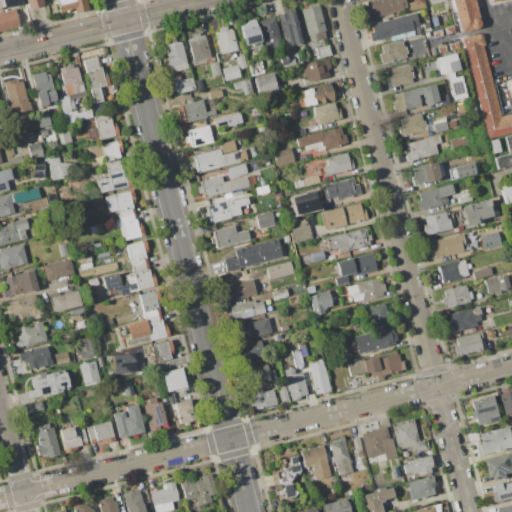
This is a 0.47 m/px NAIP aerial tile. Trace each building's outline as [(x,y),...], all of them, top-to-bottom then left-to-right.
[(57,0),(40,0),(42,6),(27,9),(24,0),(84,0),(87,8),(73,12),(73,9),(58,13),(55,1),(58,1),(57,0)] [(370,0),(403,0),(405,7),(401,8),(402,9),(368,18),(363,2),(370,0)] [(414,0),(421,0),(423,7),(409,11),(407,2),(414,0)] [(472,0),(478,24),(477,27),(475,29),(458,33),(449,0),(472,0)] [(317,5),(324,30),(322,30),(324,37),(309,41),(307,34),(306,34),(300,9),(317,5)] [(290,7),(300,42),(289,45),(289,46),(285,48),(276,15),(283,13),(282,9),(290,7)] [(0,11),(14,8),(18,26),(0,30),(0,11)] [(414,13),(418,29),(370,41),(368,32),(371,31),(369,24),(414,13)] [(272,15),(279,40),(275,41),(277,47),(269,49),(267,43),(263,44),(257,20),(264,19),(264,17),(272,15)] [(247,23),(246,20),(253,19),(260,45),(246,49),(245,45),(243,45),(238,25),(247,23)] [(214,32),(218,31),(217,27),(226,25),(227,29),(229,28),(230,30),(231,30),(236,50),(220,54),(214,32)] [(192,38),(191,35),(198,33),(198,36),(204,35),(209,57),(192,61),(187,39),(192,38)] [(479,34),(480,37),(482,36),(484,45),(482,45),(500,117),(511,114),(511,132),(487,139),(461,38),(479,34)] [(381,52),(380,45),(400,40),(402,47),(404,46),(406,52),(403,53),(404,57),(380,63),(378,53),(381,52)] [(163,45),(165,45),(165,44),(177,41),(177,42),(179,41),(186,68),(172,72),(171,66),(168,67),(164,52),(164,50),(163,45)] [(327,45),(329,55),(318,58),(315,48),(327,45)] [(285,57),(285,54),(295,51),(298,63),(280,67),(278,59),(285,57)] [(453,53),(457,69),(451,71),(452,77),(459,75),(464,97),(453,99),(451,99),(444,72),(438,74),(434,58),(453,53)] [(242,55),(245,67),(238,69),(235,57),(242,55)] [(95,57),(98,67),(100,67),(102,75),(105,74),(108,85),(104,86),(104,85),(98,87),(101,101),(92,103),(82,60),(95,57)] [(302,64),(302,63),(326,58),(329,68),(325,69),(327,76),(306,81),(305,76),(302,77),(299,65),(302,64)] [(216,61),(219,74),(212,76),(208,63),(216,61)] [(260,61),(263,73),(250,76),(247,65),(260,61)] [(64,95),(58,67),(71,64),(71,68),(76,67),(79,80),(80,80),(82,90),(83,90),(84,95),(71,98),(75,112),(89,109),(91,117),(64,123),(58,97),(64,95)] [(227,67),(227,66),(230,65),(230,66),(236,64),(239,77),(224,81),(220,68),(227,67)] [(387,77),(386,70),(406,64),(408,72),(410,71),(412,77),(409,78),(410,81),(386,87),(383,78),(387,77)] [(55,100),(52,101),(52,103),(38,106),(30,74),(43,71),(44,74),(47,73),(55,100)] [(271,73),(276,92),(258,97),(253,78),(271,73)] [(191,77),(194,89),(175,94),(172,82),(191,77)] [(15,78),(16,81),(20,80),(26,101),(28,101),(31,112),(10,117),(2,82),(15,78)] [(200,79),(202,86),(196,88),(194,81),(200,79)] [(233,89),(241,88),(242,95),(251,93),(249,80),(232,83),(233,89)] [(302,97),(301,91),(310,88),(309,87),(328,82),(332,100),(312,105),(312,103),(309,104),(309,103),(302,104),(300,98),(302,97)] [(432,84),(437,100),(396,111),(392,94),(432,84)] [(219,89),(221,96),(209,100),(207,92),(219,89)] [(446,95),(448,103),(441,105),(439,97),(446,95)] [(180,106),(180,105),(186,103),(185,99),(190,97),(191,102),(201,99),(204,112),(213,109),(214,114),(184,122),(184,121),(179,122),(175,107),(180,106)] [(472,98),(478,123),(473,124),(467,100),(472,98)] [(313,114),(312,107),(332,102),(334,109),(337,108),(340,118),(316,124),(315,120),(313,121),(311,115),(313,114)] [(46,111),(49,125),(39,128),(35,114),(46,111)] [(108,112),(111,123),(114,122),(117,135),(98,139),(92,116),(108,112)] [(238,113),(240,122),(225,125),(225,124),(215,127),(213,119),(238,113)] [(400,126),(398,119),(419,113),(421,121),(423,120),(425,126),(422,127),(423,130),(399,136),(397,127),(400,126)] [(444,118),(444,122),(453,119),(455,126),(434,132),(431,122),(444,118)] [(186,136),(185,130),(207,125),(211,141),(189,147),(188,142),(184,143),(183,137),(186,136)] [(307,135),(307,134),(319,131),(319,132),(339,127),(341,134),(343,134),(346,142),(343,142),(343,143),(317,151),(316,149),(313,150),(312,148),(304,150),(303,146),(297,147),(294,139),(307,135)] [(67,130),(70,142),(59,145),(56,133),(67,130)] [(511,134),(511,164),(495,169),(492,157),(508,153),(503,137),(511,134)] [(407,151),(405,143),(438,135),(440,142),(434,144),(436,153),(406,161),(404,152),(407,151)] [(464,135),(467,149),(452,153),(448,139),(464,135)] [(100,143),(100,144),(118,139),(121,148),(117,149),(119,157),(120,157),(123,169),(121,169),(123,175),(127,174),(129,185),(98,193),(95,180),(107,177),(102,155),(90,158),(87,147),(100,143)] [(193,156),(193,155),(218,149),(220,155),(221,154),(218,144),(232,140),(235,151),(243,149),(246,159),(196,172),(191,156),(193,156)] [(38,142),(41,155),(29,159),(25,145),(38,142)] [(288,147),(292,161),(288,162),(289,165),(284,166),(284,163),(275,166),(271,152),(288,147)] [(62,175),(63,177),(51,180),(44,156),(57,152),(59,162),(74,163),(76,170),(62,175)] [(327,165),(325,158),(345,152),(347,160),(350,159),(353,168),(324,176),(322,166),(327,165)] [(412,176),(410,168),(435,161),(435,163),(439,162),(443,174),(438,176),(439,177),(435,178),(436,179),(415,185),(415,184),(412,184),(410,176),(412,176)] [(474,162),(477,173),(449,179),(447,169),(474,162)] [(243,163),(245,172),(229,176),(226,168),(243,163)] [(43,164),(43,177),(32,178),(32,164),(43,164)] [(0,171),(9,169),(11,178),(4,180),(7,189),(0,190),(0,171)] [(199,186),(198,183),(199,183),(198,181),(200,181),(200,180),(220,175),(221,182),(245,176),(247,186),(202,198),(201,193),(197,194),(195,187),(199,186)] [(352,178),(354,184),(357,183),(359,193),(336,199),(335,196),(324,198),(321,185),(352,178)] [(511,182),(499,185),(502,201),(511,198),(511,182)] [(419,200),(417,193),(450,184),(452,193),(444,195),(446,202),(417,210),(415,201),(419,200)] [(36,187),(39,197),(13,204),(11,193),(36,187)] [(112,195),(112,194),(131,189),(134,198),(132,199),(133,202),(130,203),(131,208),(133,208),(135,219),(134,219),(136,226),(140,225),(142,235),(123,240),(119,225),(110,228),(108,221),(118,218),(117,217),(118,216),(117,211),(116,211),(116,210),(107,212),(103,197),(112,195)] [(469,193),(471,200),(458,203),(457,197),(469,193)] [(0,196),(9,194),(13,213),(0,216),(0,196)] [(487,200),(489,205),(488,205),(490,215),(475,219),(476,222),(464,226),(462,219),(464,219),(462,213),(461,213),(460,207),(487,200)] [(207,208),(206,206),(226,201),(231,218),(209,223),(205,208),(207,208)] [(358,202),(360,209),(363,209),(366,219),(324,229),(319,212),(358,202)] [(270,211),(273,224),(257,228),(254,215),(270,211)] [(425,224),(423,216),(444,211),(446,218),(448,217),(450,228),(424,234),(422,225),(425,224)] [(299,226),(297,220),(304,218),(303,216),(311,214),(313,225),(308,226),(311,239),(293,243),(289,228),(299,226)] [(0,224),(1,224),(1,227),(6,226),(5,223),(24,218),(27,228),(23,229),(25,238),(0,245),(0,224)] [(100,223),(103,232),(95,234),(93,225),(100,223)] [(212,236),(211,231),(212,231),(212,230),(232,225),(234,232),(246,229),(248,239),(215,247),(213,242),(210,243),(209,237),(212,236)] [(325,239),(325,238),(364,228),(366,235),(369,234),(370,239),(367,240),(368,245),(338,252),(336,248),(328,250),(327,248),(320,249),(318,240),(325,239)] [(495,231),(499,245),(481,250),(478,235),(495,231)] [(432,249),(430,241),(461,233),(464,244),(460,245),(461,251),(430,258),(428,250),(432,249)] [(230,256),(231,258),(235,258),(233,249),(276,239),(281,256),(238,267),(239,268),(225,272),(222,258),(230,256)] [(116,273),(116,275),(123,274),(123,275),(126,274),(125,273),(131,272),(125,245),(144,240),(146,249),(146,252),(143,253),(144,258),(145,258),(149,274),(152,273),(155,285),(128,292),(128,293),(119,295),(118,289),(112,290),(111,287),(103,289),(100,277),(116,273)] [(0,249),(21,244),(26,263),(2,269),(2,267),(0,267),(0,249)] [(64,244),(66,255),(60,256),(57,245),(64,244)] [(321,251),(323,259),(311,261),(309,253),(321,251)] [(339,276),(335,261),(371,252),(376,270),(353,275),(352,273),(346,275),(347,282),(336,285),(334,277),(339,276)] [(88,255),(91,267),(114,262),(116,269),(77,277),(73,258),(88,255)] [(67,258),(71,273),(44,280),(40,264),(67,258)] [(438,271),(436,266),(463,259),(467,275),(446,280),(446,281),(445,282),(445,281),(441,282),(440,279),(436,279),(434,272),(438,271)] [(249,270),(265,265),(268,276),(252,281),(249,270)] [(488,266),(490,273),(473,278),(471,271),(488,266)] [(6,288),(3,277),(31,270),(36,289),(4,297),(2,289),(6,288)] [(504,274),(507,287),(498,289),(499,292),(494,294),(493,291),(486,292),(483,280),(504,274)] [(377,278),(379,284),(382,283),(384,290),(381,292),(381,295),(359,301),(358,299),(344,303),(340,288),(377,278)] [(251,279),(255,294),(226,302),(222,287),(251,279)] [(443,296),(442,290),(464,284),(466,292),(469,291),(471,298),(468,299),(468,302),(446,307),(445,303),(441,304),(440,297),(443,296)] [(284,287),(287,296),(273,300),(270,291),(284,287)] [(76,290),(80,305),(52,312),(49,297),(76,290)] [(157,290),(160,302),(156,303),(157,308),(142,312),(138,294),(157,290)] [(327,290),(331,305),(321,307),(323,312),(313,315),(308,295),(327,290)] [(34,294),(37,309),(40,308),(42,316),(33,318),(32,315),(29,315),(28,312),(24,313),(25,317),(12,320),(9,309),(5,310),(3,302),(34,294)] [(253,299),(253,302),(260,300),(263,312),(252,315),(228,321),(225,307),(253,299)] [(383,303),(387,319),(366,324),(362,308),(383,303)] [(449,321),(447,313),(477,306),(480,320),(473,322),(473,326),(451,331),(450,326),(448,327),(447,321),(449,321)] [(81,307),(84,317),(73,320),(72,316),(71,316),(69,310),(81,307)] [(125,325),(125,324),(143,319),(142,312),(157,308),(161,324),(165,323),(168,336),(125,346),(124,339),(120,340),(117,327),(125,325)] [(110,317),(112,324),(103,326),(102,319),(110,317)] [(266,317),(270,331),(237,340),(233,326),(266,317)] [(17,338),(16,335),(19,335),(17,327),(26,325),(27,327),(31,326),(31,324),(40,321),(45,340),(14,347),(12,339),(17,338)] [(370,339),(368,332),(390,327),(392,333),(395,333),(396,339),(393,339),(394,343),(368,350),(365,340),(370,339)] [(483,330),(491,328),(493,336),(485,338),(483,330)] [(456,346),(454,338),(476,333),(481,350),(455,356),(453,347),(456,346)] [(78,351),(76,340),(88,337),(93,355),(80,358),(78,354),(77,355),(76,353),(76,351),(78,351)] [(169,340),(172,350),(167,351),(169,358),(154,362),(150,345),(169,340)] [(259,340),(262,355),(239,361),(235,346),(259,340)] [(297,349),(296,342),(302,340),(306,356),(300,357),(302,367),(295,369),(290,351),(297,349)] [(45,345),(50,364),(28,369),(26,362),(23,363),(22,360),(19,360),(17,353),(45,345)] [(364,349),(366,355),(354,358),(352,352),(364,349)] [(65,352),(67,361),(54,364),(52,354),(65,352)] [(361,359),(362,360),(375,357),(375,358),(396,353),(399,361),(401,361),(403,369),(395,372),(393,372),(383,374),(383,377),(376,378),(375,376),(372,377),(371,370),(349,376),(346,363),(361,359)] [(93,360),(98,382),(82,386),(77,364),(93,360)] [(321,360),(328,389),(327,390),(327,391),(321,393),(321,391),(314,393),(306,364),(321,360)] [(265,363),(267,371),(272,369),(274,378),(269,379),(269,380),(250,385),(245,368),(265,363)] [(180,367),(185,386),(165,392),(160,372),(180,367)] [(286,391),(284,384),(286,383),(282,370),(293,367),(294,373),(300,371),(306,394),(298,396),(299,398),(290,400),(288,390),(286,391)] [(31,389),(29,382),(31,382),(30,378),(39,376),(39,378),(43,377),(43,374),(55,371),(56,374),(65,372),(69,390),(27,400),(25,391),(31,389)] [(129,381),(132,394),(123,396),(120,383),(129,381)] [(284,388),(287,400),(280,402),(277,390),(284,388)] [(271,389),(275,404),(251,410),(247,395),(271,389)] [(91,390),(93,396),(84,398),(83,392),(91,390)] [(511,390),(511,412),(503,415),(497,394),(511,390)] [(172,392),(174,401),(167,403),(165,394),(172,392)] [(497,420),(476,425),(474,417),(470,418),(468,411),(471,410),(469,401),(491,395),(497,420)] [(153,397),(155,403),(159,402),(165,423),(156,425),(157,428),(147,431),(140,400),(153,397)] [(188,400),(193,420),(186,421),(187,424),(183,425),(182,422),(178,423),(175,409),(172,410),(171,404),(188,400)] [(40,401),(42,409),(25,413),(24,405),(40,401)] [(122,411),(123,415),(125,415),(123,406),(134,403),(141,432),(117,437),(111,413),(122,411)] [(411,418),(417,441),(424,439),(427,447),(413,451),(411,445),(397,448),(390,424),(411,418)] [(107,421),(113,440),(100,444),(99,440),(95,441),(96,442),(89,444),(84,427),(107,421)] [(34,430),(34,429),(38,428),(37,426),(46,423),(47,427),(50,426),(58,455),(46,458),(45,456),(43,457),(43,455),(37,456),(35,445),(37,445),(34,430)] [(75,426),(76,429),(81,428),(85,443),(75,446),(76,450),(63,453),(58,430),(75,426)] [(480,444),(477,433),(498,428),(509,426),(511,438),(511,446),(506,448),(506,449),(495,452),(494,451),(479,455),(477,445),(480,444)] [(359,434),(384,427),(387,439),(390,438),(395,457),(384,460),(382,454),(366,458),(359,434)] [(358,437),(361,450),(352,452),(352,449),(353,449),(350,438),(358,437)] [(328,446),(327,441),(343,438),(350,471),(337,474),(334,462),(332,462),(329,449),(328,449),(327,446),(328,446)] [(301,461),(298,451),(306,449),(306,448),(312,446),(312,447),(321,445),(328,475),(313,479),(310,466),(303,468),(302,466),(300,466),(298,461),(301,461)] [(511,452),(511,471),(506,473),(507,477),(496,480),(495,476),(491,477),(486,459),(511,452)] [(298,470),(295,474),(293,473),(295,475),(293,477),(291,475),(291,477),(293,478),(291,480),(289,479),(288,480),(290,481),(289,483),(287,482),(286,485),(289,484),(290,489),(295,491),(292,496),(283,498),(276,499),(270,472),(276,471),(279,471),(278,468),(283,467),(282,464),(287,462),(286,457),(294,455),(298,470)] [(406,463),(405,461),(429,455),(431,466),(428,467),(430,472),(417,475),(416,472),(411,473),(411,471),(403,473),(401,464),(406,463)] [(186,479),(187,482),(201,479),(200,476),(209,473),(214,493),(208,494),(209,501),(196,505),(194,497),(184,499),(179,480),(186,479)] [(431,475),(435,493),(409,500),(404,482),(431,475)] [(161,489),(161,485),(164,484),(164,483),(173,481),(177,500),(170,501),(172,508),(157,511),(153,511),(149,492),(161,489)] [(503,482),(504,484),(511,481),(511,497),(505,499),(505,500),(503,501),(502,500),(500,501),(498,495),(495,495),(493,485),(503,482)] [(376,491),(375,489),(382,487),(383,489),(390,487),(392,497),(381,500),(382,501),(379,502),(381,511),(363,511),(359,495),(376,491)] [(336,488),(338,496),(332,497),(330,489),(336,488)] [(127,511),(122,493),(138,489),(143,511),(127,511)] [(99,511),(96,500),(110,496),(111,501),(114,500),(117,511),(99,511)] [(343,498),(344,502),(345,502),(347,510),(346,511),(320,511),(319,504),(343,498)] [(73,506),(73,511),(90,511),(89,503),(73,506)]
